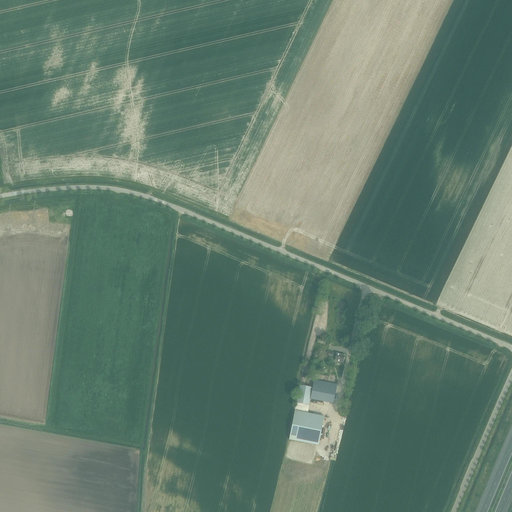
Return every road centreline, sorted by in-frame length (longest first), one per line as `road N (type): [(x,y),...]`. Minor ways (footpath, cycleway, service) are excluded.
road 1 (unclassified): [(511,347),(158,200),(95,188),(0,196)]
road 2 (unknown): [(370,288),(320,452)]
road 3 (unclassified): [(453,511),(511,373)]
